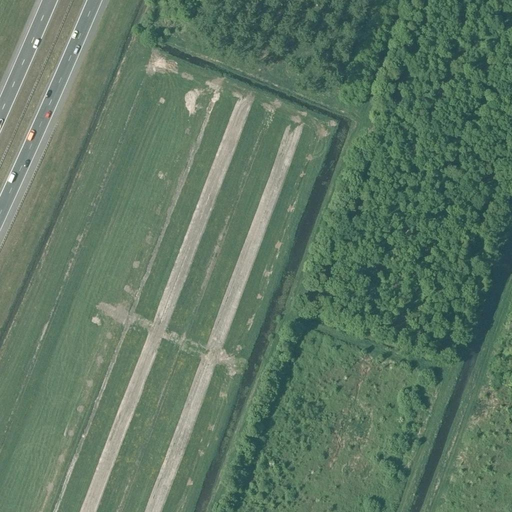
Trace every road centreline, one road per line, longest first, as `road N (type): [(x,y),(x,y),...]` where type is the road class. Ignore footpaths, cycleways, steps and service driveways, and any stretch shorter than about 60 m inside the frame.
road 1 (motorway): [(0,211),(93,0)]
road 2 (motorway): [(48,0),(0,114)]
